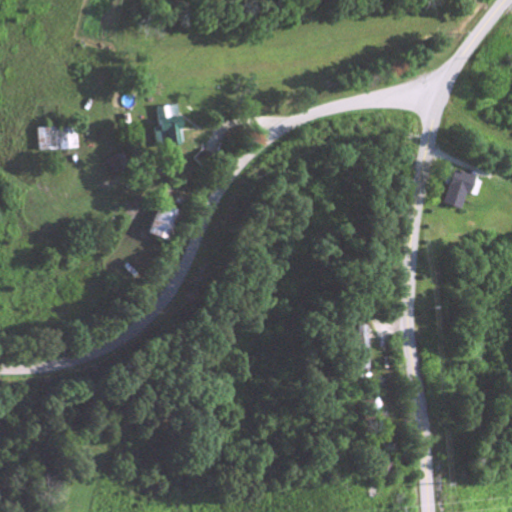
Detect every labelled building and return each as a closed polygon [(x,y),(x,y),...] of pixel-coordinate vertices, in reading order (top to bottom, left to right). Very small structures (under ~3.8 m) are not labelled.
[(179,147),(177,108),(157,109),(159,148),(179,147)] [(37,153),(76,152),(76,129),(37,130),(37,153)] [(457,212),(463,196),(474,199),(479,181),(450,173),(440,206),(457,212)] [(175,213),(158,206),(145,236),(161,243),(175,213)] [(365,372),(364,328),(352,328),(353,372),(365,372)]
